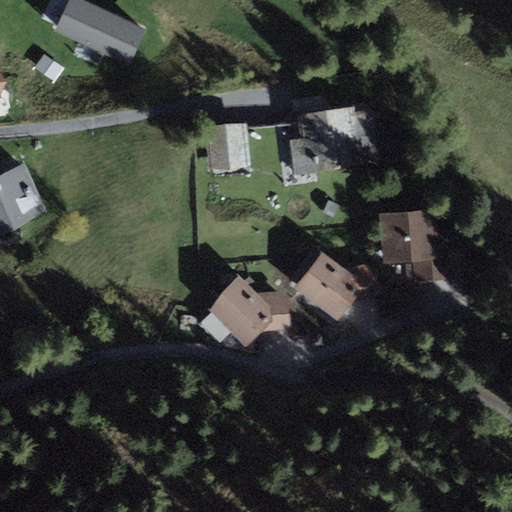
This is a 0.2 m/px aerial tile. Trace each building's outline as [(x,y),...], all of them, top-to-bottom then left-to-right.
[(50,0),(43,15),(57,22),(67,0),(50,0)] [(146,29),(81,0),(68,0),(54,30),(130,64),(146,29)] [(0,97),(9,81),(0,69),(0,97)] [(355,112),(354,108),(298,115),(301,139),(289,140),(293,175),(411,161),(407,129),(382,132),(383,140),(377,141),(374,117),(365,110),(355,112)] [(247,123),(206,127),(210,170),(251,167),(247,123)] [(23,162),(0,173),(0,235),(16,230),(47,208),(23,162)] [(435,208),(379,214),(384,264),(413,262),(415,283),(453,279),(449,239),(438,233),(435,208)] [(347,269),(321,252),(296,288),(338,320),(352,302),(376,297),(369,263),(347,269)] [(257,293),(239,275),(222,292),(210,311),(246,346),(262,331),(291,330),(289,301),(281,291),(257,293)]
